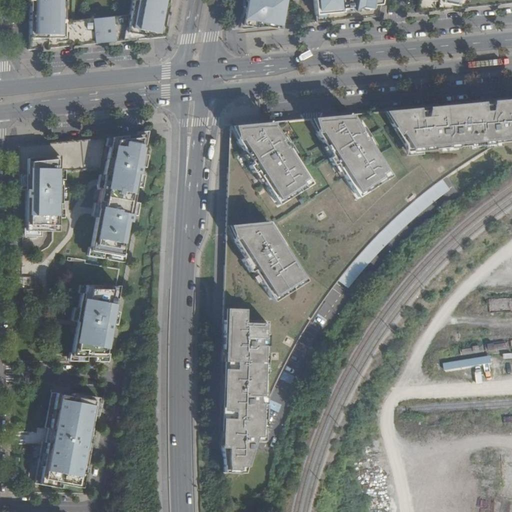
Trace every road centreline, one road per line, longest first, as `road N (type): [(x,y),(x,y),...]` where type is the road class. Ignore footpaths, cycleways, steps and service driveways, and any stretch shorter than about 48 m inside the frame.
road 1 (primary): [(236,87),(511,63)]
road 2 (track): [(343,511),(359,443),(386,391),(402,382),(511,375)]
road 3 (primary): [(182,270),(181,511)]
road 4 (residential): [(98,506),(113,380),(0,373)]
road 5 (primary): [(509,39),(307,57)]
road 6 (primary): [(0,109),(194,91)]
road 7 (primary): [(182,270),(202,224),(215,120),(236,87)]
road 8 (primary): [(0,109),(190,78)]
road 9 (track): [(402,382),(411,347),(435,308),(511,237)]
road 10 (primary): [(194,91),(182,270)]
road 11 (primary): [(164,71),(2,87)]
road 12 (primary): [(307,57),(221,74),(194,91)]
